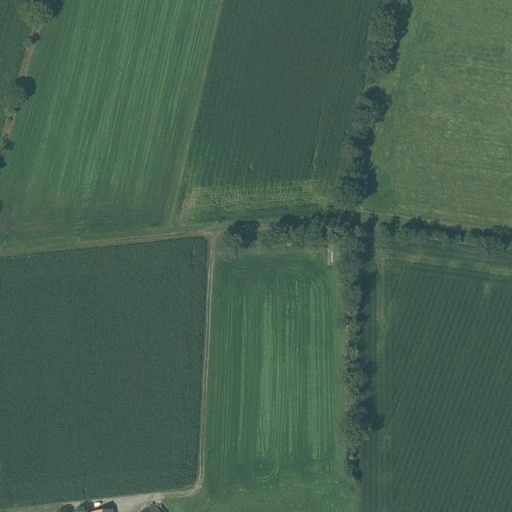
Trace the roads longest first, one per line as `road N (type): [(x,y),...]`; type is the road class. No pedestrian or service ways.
road 1 (track): [(0,250),(352,218)]
road 2 (track): [(210,231),(200,483),(188,494),(119,503)]
road 3 (track): [(397,0),(352,218)]
road 4 (track): [(511,236),(352,218)]
